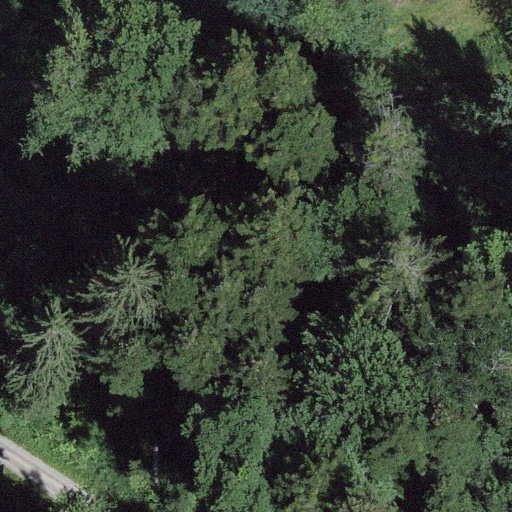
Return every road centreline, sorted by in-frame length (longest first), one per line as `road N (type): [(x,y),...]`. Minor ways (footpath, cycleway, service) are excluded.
road 1 (track): [(511,82),(0,66)]
road 2 (track): [(0,446),(101,511)]
